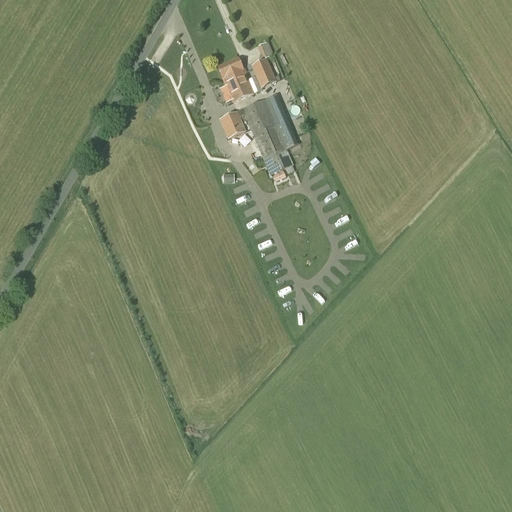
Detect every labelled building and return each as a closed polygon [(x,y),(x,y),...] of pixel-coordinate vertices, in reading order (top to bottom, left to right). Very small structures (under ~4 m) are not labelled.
[(233,80),(245,75),(239,60),(218,69),(225,85),(231,82),(233,80)] [(261,90),(277,83),(267,61),(251,68),(261,90)] [(231,82),(225,85),(233,104),(254,96),(245,75),(233,80),(231,82)] [(297,145),(277,97),(220,122),(228,141),(246,133),(240,119),(245,116),(252,132),(271,177),(293,167),(285,150),(297,145)] [(234,184),(234,175),(223,175),(224,184),(234,184)]
